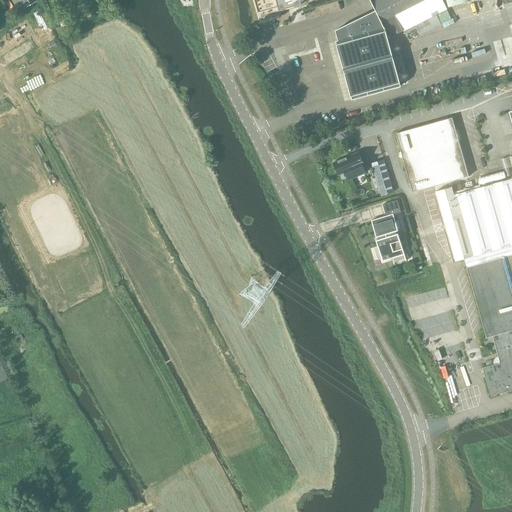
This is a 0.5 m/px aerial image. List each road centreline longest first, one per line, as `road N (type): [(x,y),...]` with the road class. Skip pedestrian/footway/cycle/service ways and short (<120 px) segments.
road 1 (tertiary): [(416,511),(417,465),(405,413),(219,67),(204,0)]
road 2 (unknown): [(344,106),(422,83),(511,15)]
